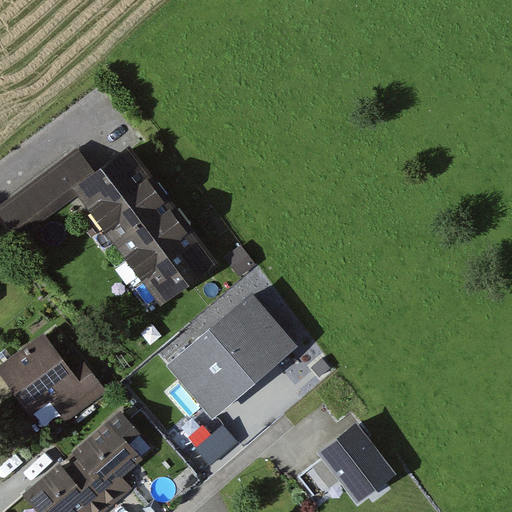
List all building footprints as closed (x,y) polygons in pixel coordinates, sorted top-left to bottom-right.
[(95,166),(72,182),(80,193),(160,301),(217,260),(129,141),(95,166)] [(95,166),(78,144),(0,202),(0,216),(17,240),(80,193),(72,182),(95,166)] [(256,263),(241,244),(225,256),(240,275),(256,263)] [(297,342),(251,290),(167,363),(213,415),(297,342)] [(73,369),(44,332),(0,365),(0,368),(17,391),(34,413),(50,400),(67,421),(108,390),(85,360),(73,369)] [(17,391),(0,368),(0,389),(7,398),(17,391)] [(77,457),(72,462),(111,507),(134,487),(123,474),(144,456),(130,440),(142,430),(122,407),(71,451),(77,457)] [(217,419),(205,429),(213,438),(225,429),(217,419)] [(357,419),(318,448),(324,455),(341,477),(358,501),(397,472),(357,419)] [(341,477),(324,455),(298,473),(315,496),(341,477)] [(59,460),(22,493),(38,511),(105,511),(111,507),(72,462),(66,468),(59,460)] [(165,511),(154,499),(144,508),(147,511),(165,511)]
